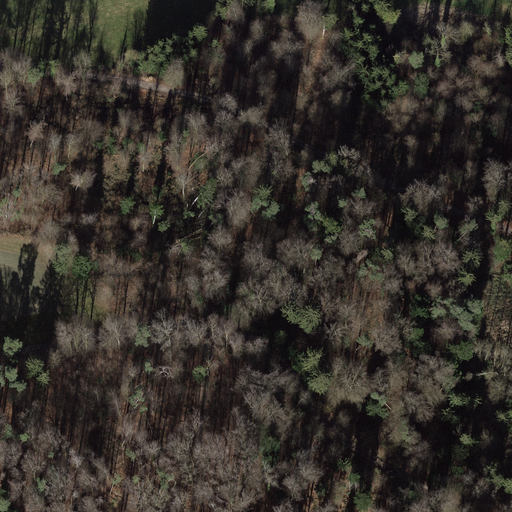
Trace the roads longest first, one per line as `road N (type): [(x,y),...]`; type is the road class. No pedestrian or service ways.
road 1 (track): [(0,67),(139,83),(213,101),(365,176),(511,231)]
road 2 (track): [(459,511),(344,440),(275,356),(229,330),(163,325),(0,357)]
